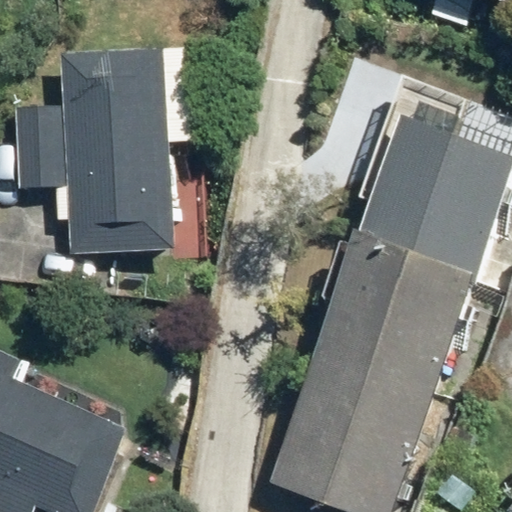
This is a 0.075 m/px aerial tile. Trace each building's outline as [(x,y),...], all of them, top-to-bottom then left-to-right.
[(511,0),(467,0),(511,15),(511,0)] [(181,263),(179,157),(202,157),(203,60),(100,59),(99,64),(64,59),(65,110),(14,111),(16,203),(60,202),(60,229),(71,229),(72,265),(181,263)] [(309,511),(406,511),(511,211),(511,172),(458,154),(466,132),(429,119),(423,136),(402,129),(272,499),(309,511)] [(100,511),(132,439),(23,392),(32,371),(0,356),(0,511),(100,511)] [(511,511),(511,497),(503,507),(509,511),(511,511)]
